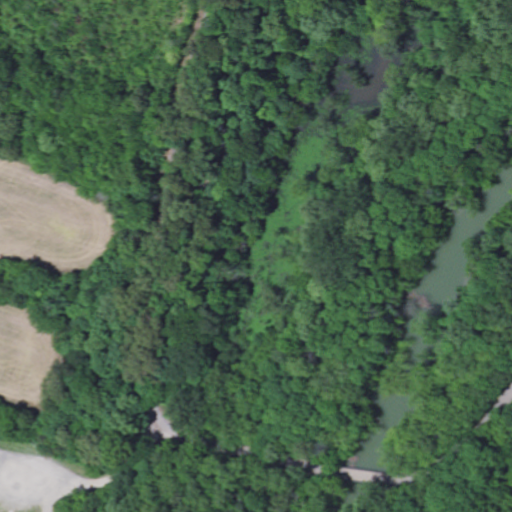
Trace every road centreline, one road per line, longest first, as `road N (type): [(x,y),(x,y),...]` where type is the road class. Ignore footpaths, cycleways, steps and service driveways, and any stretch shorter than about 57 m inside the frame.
road 1 (residential): [(351,475),(193,442),(172,428),(153,398),(170,199),(227,0)]
road 2 (residential): [(511,392),(452,464),(422,482),(397,481)]
